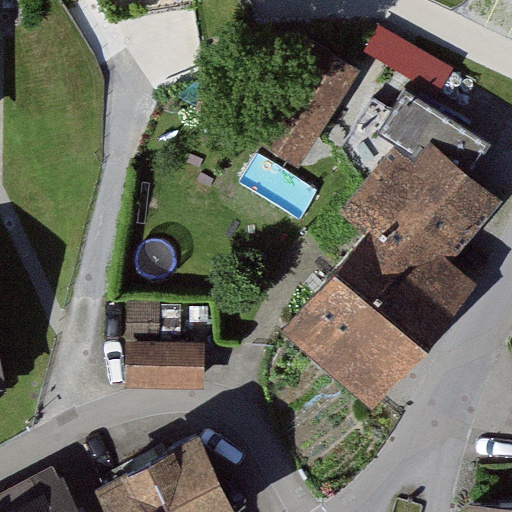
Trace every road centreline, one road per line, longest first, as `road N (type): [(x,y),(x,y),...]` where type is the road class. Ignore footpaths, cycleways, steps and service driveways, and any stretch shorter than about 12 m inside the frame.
road 1 (residential): [(449,398),(357,511)]
road 2 (residential): [(511,284),(449,398)]
